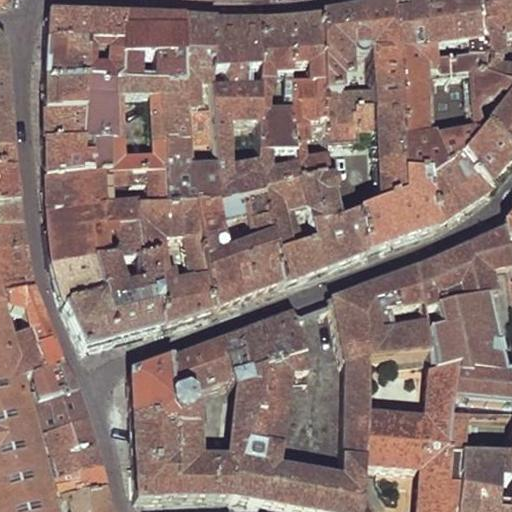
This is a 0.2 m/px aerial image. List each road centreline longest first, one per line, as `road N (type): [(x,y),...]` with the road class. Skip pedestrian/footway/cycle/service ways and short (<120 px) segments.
road 1 (residential): [(511,187),(454,236),(120,366),(85,403)]
road 2 (residential): [(22,27),(26,179),(39,282),(85,403)]
road 3 (residential): [(30,1),(179,13),(356,0)]
